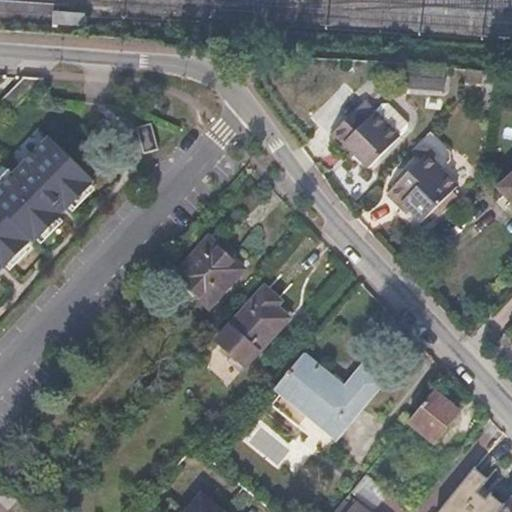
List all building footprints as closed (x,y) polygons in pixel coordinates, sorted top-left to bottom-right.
[(82,26),(84,11),(49,7),(47,21),(82,26)] [(453,70),(407,64),(406,76),(452,80),(453,70)] [(452,80),(406,76),(405,90),(451,94),(452,80)] [(45,79),(25,78),(1,102),(12,112),(26,98),(45,79)] [(379,115),(368,102),(330,134),(340,146),(344,142),(356,155),(368,169),(400,140),(379,115)] [(384,110),(379,115),(400,140),(406,135),(384,110)] [(417,163),(383,194),(396,209),(400,206),(417,225),(454,192),(435,172),(444,164),(444,157),(426,138),(409,154),(417,163)] [(344,142),(340,146),(351,159),(356,155),(344,142)] [(0,267),(23,243),(26,246),(85,184),(42,143),(0,187),(0,267)] [(511,177),(498,190),(511,205),(511,177)] [(241,269),(208,239),(175,275),(208,306),(241,269)] [(279,303),(263,289),(229,327),(215,343),(243,368),(257,352),(287,319),(274,308),(279,303)] [(511,345),(511,342),(502,334),(483,356),(493,367),(511,345)] [(303,355),(274,390),(335,442),(382,384),(362,367),(344,388),(303,355)] [(0,381),(0,429),(34,395),(9,372),(0,381)] [(458,414),(432,392),(407,423),(433,444),(458,414)] [(460,455),(450,447),(431,470),(441,478),(460,455)] [(487,482),(473,471),(439,511),(499,511),(502,508),(488,497),(484,503),(476,496),(480,491),(487,482)] [(224,511),(196,488),(176,511),(224,511)] [(480,491),(476,496),(484,503),(488,497),(480,491)] [(511,511),(511,503),(509,502),(501,511),(511,511)]
